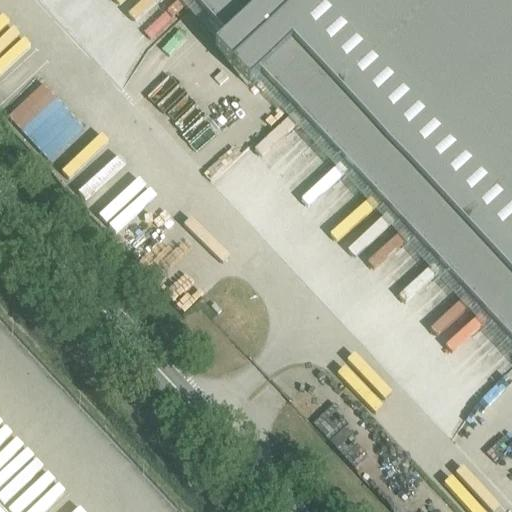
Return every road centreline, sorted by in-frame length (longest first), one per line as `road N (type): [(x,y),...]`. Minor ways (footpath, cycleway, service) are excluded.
road 1 (tertiary): [(296,511),(0,188)]
road 2 (unknown): [(214,422),(508,144)]
